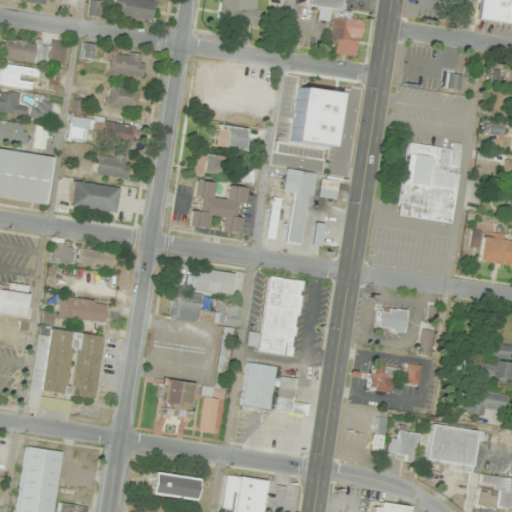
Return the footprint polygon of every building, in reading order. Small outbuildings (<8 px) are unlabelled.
[(114,0),(113,5),(122,6),(121,16),(151,20),(154,1),(149,0),(114,0)] [(220,0),(218,23),(258,27),(260,8),(240,5),(240,0),(220,0)] [(306,0),(306,6),(317,7),(316,20),(330,22),(327,42),(335,43),(334,54),(356,57),(360,19),(351,18),(352,11),(341,10),(342,0),(306,0)] [(511,23),(511,0),(478,0),(476,19),(511,23)] [(1,56),(66,64),(68,46),(3,38),(1,56)] [(93,44),(82,43),(82,58),(93,58),(93,44)] [(142,78),(144,51),(104,48),(103,59),(109,60),(108,76),(142,78)] [(440,87),(458,91),(462,75),(444,71),(440,87)] [(48,89),(59,89),(59,74),(48,74),(48,89)] [(136,109),(139,90),(110,86),(107,105),(136,109)] [(318,92),(298,89),(294,120),(315,122),(318,92)] [(18,93),(0,91),(0,112),(24,115),(25,104),(17,103),(18,93)] [(52,101),(33,99),(31,119),(49,120),(52,101)] [(70,138),(88,140),(88,139),(133,143),(135,123),(72,118),(70,138)] [(0,141),(24,144),(26,124),(0,120),(0,141)] [(293,128),(294,122),(279,120),(274,157),(307,162),(311,131),(293,128)] [(32,147),(44,149),(48,127),(36,125),(32,147)] [(212,147),(242,149),(244,127),(214,125),(212,147)] [(450,223),(460,149),(406,142),(397,216),(450,223)] [(0,197),(43,204),(50,156),(0,148),(0,197)] [(194,174),(219,174),(219,154),(194,154),(194,174)] [(128,155),(96,155),(96,177),(128,177),(128,155)] [(285,242),(301,245),(312,174),(284,169),(281,192),(292,194),(285,242)] [(338,182),(321,178),(316,197),(334,201),(338,182)] [(114,212),(117,185),(72,180),(69,207),(114,212)] [(213,182),(194,180),(192,197),(200,198),(198,210),(190,210),(188,226),(207,228),(209,215),(222,217),(220,231),(238,233),(240,217),(234,217),(235,203),(243,203),(245,187),(226,185),(225,199),(211,197),(213,182)] [(280,197),(272,196),(264,237),(273,239),(280,197)] [(320,246),(324,224),(315,222),(310,244),(320,246)] [(511,240),(482,236),(478,261),(511,265),(511,240)] [(50,261),(71,264),(73,246),(52,244),(50,261)] [(113,269),(115,254),(79,248),(76,264),(113,269)] [(230,296),(233,273),(192,268),(189,291),(230,296)] [(260,332),(247,331),(245,349),(291,355),(301,280),(268,276),(260,332)] [(170,318),(222,324),(214,387),(225,389),(233,327),(236,328),(240,303),(225,301),(224,313),(199,309),(201,294),(173,291),(170,318)] [(104,323),(105,301),(58,297),(57,319),(104,323)] [(377,333),(406,333),(406,309),(377,309),(377,333)] [(92,399),(101,335),(38,326),(27,405),(38,406),(40,391),(92,399)] [(474,357),(463,411),(482,415),(484,407),(503,411),(506,394),(492,392),(494,381),(510,384),(511,373),(511,363),(510,363),(511,352),(511,346),(494,343),(496,330),(485,328),(479,358),(474,357)] [(429,357),(433,332),(420,330),(416,355),(429,357)] [(274,366),(246,361),(239,405),(267,410),(274,366)] [(404,369),(369,364),(365,390),(387,393),(389,376),(402,378),(401,383),(417,385),(420,366),(405,364),(404,369)] [(291,402),(294,378),(277,376),(272,411),(305,415),(306,403),(291,402)] [(186,419),(193,384),(165,378),(158,414),(186,419)] [(198,431),(215,433),(219,399),(209,398),(211,388),(204,387),(198,431)] [(387,420),(376,417),(368,450),(379,452),(387,420)] [(451,463),(450,471),(470,473),(476,430),(429,425),(425,460),(451,463)] [(384,453),(412,461),(419,434),(399,429),(396,439),(389,437),(384,453)] [(50,511),(60,451),(25,446),(15,511),(50,511)] [(147,494),(192,499),(194,477),(150,472),(147,494)] [(258,511),(264,480),(225,474),(219,511),(225,511),(258,511)] [(511,481),(511,479),(481,474),(475,504),(507,510),(511,481)] [(370,511),(407,511),(408,507),(372,501),(370,511)]
